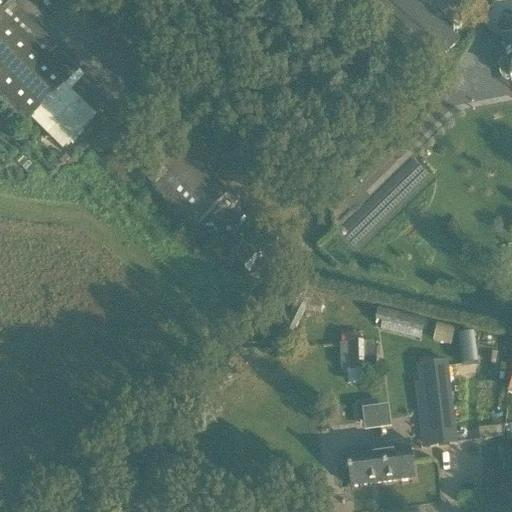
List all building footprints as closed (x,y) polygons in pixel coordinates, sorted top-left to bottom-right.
[(2,0),(0,0),(0,110),(20,131),(29,122),(61,153),(94,119),(68,94),(82,79),(2,0)] [(349,0),(347,4),(360,15),(356,19),(427,82),(460,45),(409,0),(349,0)] [(511,41),(504,43),(508,63),(502,64),(499,68),(501,78),(506,81),(511,80),(511,82),(511,41)] [(136,173),(196,231),(230,197),(170,139),(136,173)] [(261,218),(227,249),(244,267),(278,236),(261,218)] [(287,349),(306,310),(321,314),(324,304),(311,300),(312,298),(291,288),(284,303),(294,308),(276,344),(287,349)] [(379,311),(376,323),(422,335),(425,324),(379,311)] [(362,336),(340,337),(340,346),(351,346),(362,346),(362,336)] [(474,336),(459,338),(462,367),(477,365),(474,336)] [(362,346),(351,346),(352,372),(367,371),(365,346),(364,346),(362,346)] [(456,444),(446,364),(415,368),(417,387),(413,388),(418,428),(420,428),(422,448),(456,444)] [(199,390),(196,397),(205,400),(208,393),(199,390)] [(388,408),(363,411),(366,433),(391,430),(388,408)] [(410,443),(346,452),(351,490),(415,482),(410,443)]
